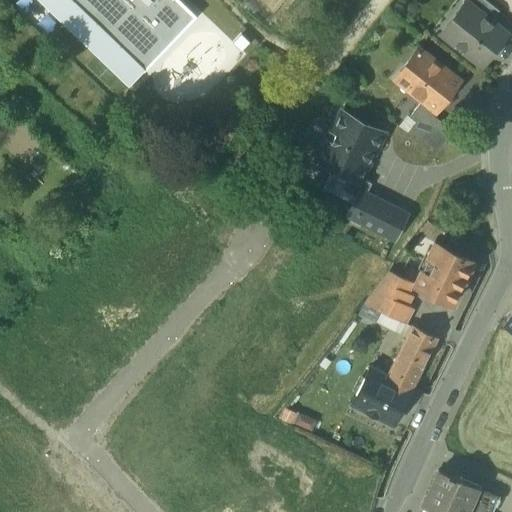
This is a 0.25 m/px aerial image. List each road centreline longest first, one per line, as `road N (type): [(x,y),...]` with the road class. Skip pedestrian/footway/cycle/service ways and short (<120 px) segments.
road 1 (residential): [(254,238),(74,436),(147,511)]
road 2 (residential): [(386,511),(507,254)]
